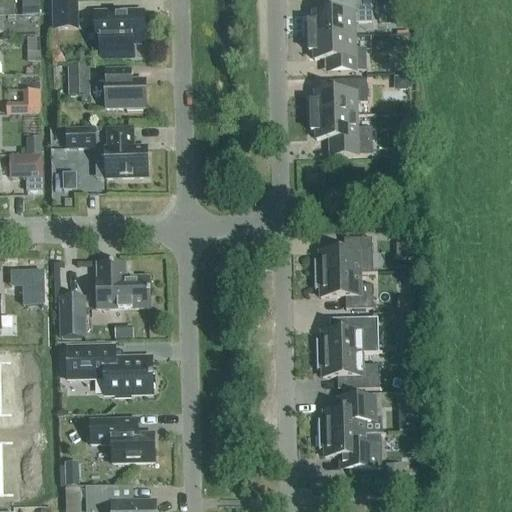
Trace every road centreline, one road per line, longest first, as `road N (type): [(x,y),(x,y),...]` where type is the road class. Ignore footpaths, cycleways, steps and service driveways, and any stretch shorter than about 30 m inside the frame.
road 1 (residential): [(288,511),(281,224)]
road 2 (residential): [(193,511),(187,231)]
road 3 (residential): [(187,231),(184,0)]
road 4 (residential): [(281,224),(276,0)]
road 5 (unclassified): [(0,234),(187,231)]
